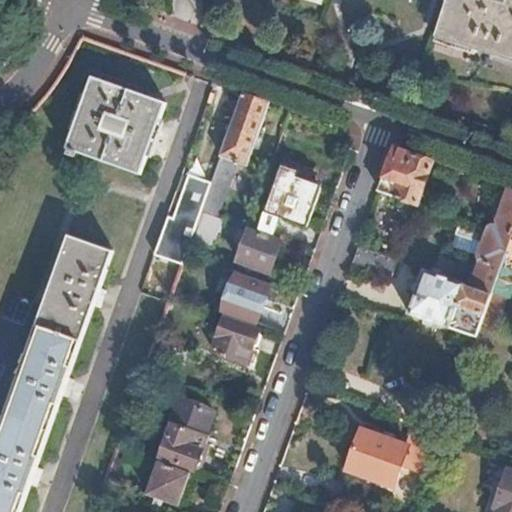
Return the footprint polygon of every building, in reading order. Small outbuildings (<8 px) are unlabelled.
[(511,0),(452,0),(441,35),(511,57),(511,0)] [(165,102),(92,76),(67,147),(139,173),(165,102)] [(270,102),(245,93),(222,156),(237,161),(247,165),(270,102)] [(380,190),(418,204),(434,160),(396,146),(380,190)] [(237,161),(222,156),(203,209),(217,214),(237,161)] [(301,170),(284,164),(267,210),(307,225),(320,187),(298,179),(301,170)] [(511,236),(511,187),(509,187),(507,190),(503,189),(495,209),(499,210),(495,221),(497,222),(495,228),(491,226),(490,231),(511,239),(511,236)] [(198,223),(202,211),(180,203),(168,235),(163,233),(156,253),(161,255),(184,263),(188,252),(198,223)] [(217,214),(203,209),(202,211),(198,223),(212,228),(217,214)] [(484,256),(472,286),(492,294),(494,289),(511,239),(490,231),(461,220),(457,234),(484,246),(481,255),(484,256)] [(282,241),(251,229),(240,262),(270,272),(282,241)] [(511,236),(511,239),(494,289),(508,294),(510,294),(511,288),(511,236)] [(0,511),(18,511),(110,252),(71,237),(0,437),(0,511)] [(360,245),(354,261),(390,274),(394,272),(398,259),(360,245)] [(425,269),(409,312),(477,336),(481,325),(492,294),(472,286),(425,269)] [(261,303),(269,281),(255,276),(252,284),(259,287),(254,301),(261,303)] [(265,305),(261,303),(254,301),(259,287),(252,284),(237,278),(225,310),(258,322),(265,305)] [(481,325),(495,330),(508,294),(494,289),(492,294),(481,325)] [(259,331),(225,319),(213,351),(248,363),(259,331)] [(477,336),(468,360),(482,365),(495,330),(481,325),(477,336)] [(442,385),(414,377),(411,391),(438,399),(442,385)] [(437,403),(410,395),(406,409),(432,417),(437,403)] [(170,423),(173,424),(161,456),(195,468),(207,437),(204,436),(214,411),(180,398),(170,423)] [(428,472),(441,438),(444,428),(415,418),(406,442),(364,427),(349,467),(395,484),(403,462),(428,472)] [(191,473),(155,459),(143,490),(180,503),(191,473)] [(511,511),(511,468),(508,467),(495,507),(498,508),(496,511),(511,511)]
